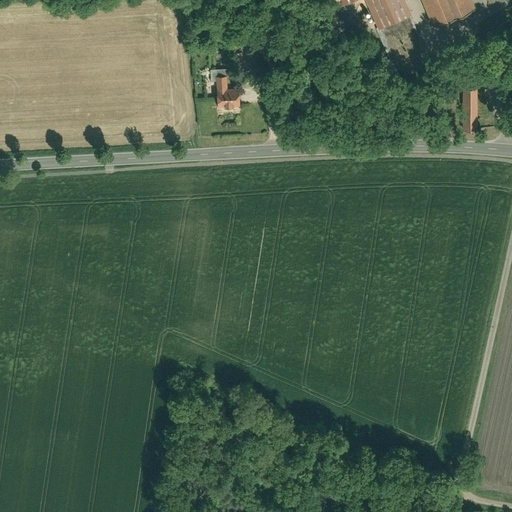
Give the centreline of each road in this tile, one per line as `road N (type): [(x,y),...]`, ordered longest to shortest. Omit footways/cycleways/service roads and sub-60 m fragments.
road 1 (tertiary): [(0,166),(340,148),(511,151)]
road 2 (residential): [(511,242),(457,493)]
